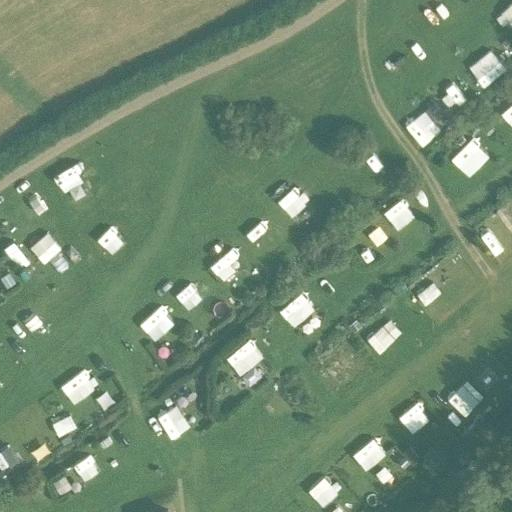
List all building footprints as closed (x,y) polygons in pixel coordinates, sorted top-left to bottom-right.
[(511,98),(501,109),(510,118),(511,115),(511,98)] [(420,145),(430,138),(412,115),(402,123),(420,145)] [(468,134),(449,159),(461,168),(480,143),(468,134)] [(389,219),(406,206),(399,197),(382,211),(389,219)] [(491,254),(511,243),(511,237),(504,220),(480,232),(491,254)] [(215,274),(236,256),(228,246),(206,264),(215,274)] [(367,326),(382,346),(393,338),(384,326),(399,315),(392,307),(367,326)] [(196,332),(191,338),(195,342),(200,336),(196,332)] [(70,393),(88,376),(80,368),(62,385),(70,393)] [(324,369),(316,377),(335,398),(343,390),(324,369)] [(448,395),(464,414),(482,397),(465,379),(448,395)] [(179,402),(170,407),(181,430),(191,426),(179,402)]
